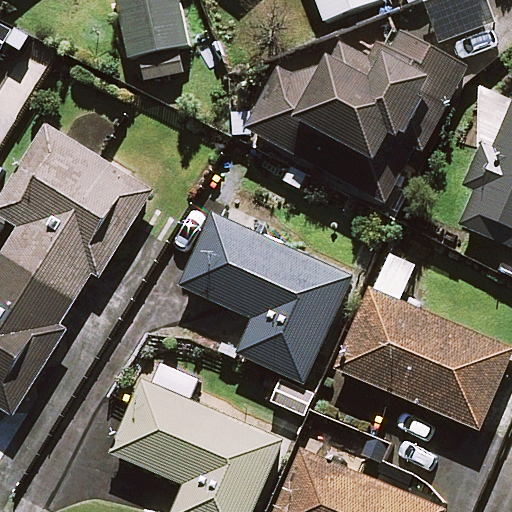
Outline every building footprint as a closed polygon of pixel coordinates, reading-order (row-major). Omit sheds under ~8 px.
[(179,0),(140,0),(120,5),(134,63),(140,61),(147,87),(198,74),(179,0)] [(385,4),(383,0),(318,0),(328,26),(385,4)] [(468,73),(403,37),(385,69),(345,47),(287,65),(250,133),(391,211),(468,73)] [(511,123),(498,157),(484,151),(468,191),(478,195),(464,231),(511,250),(511,123)] [(150,192),(50,131),(0,213),(0,217),(24,232),(0,271),(0,409),(14,418),(101,273),(150,192)] [(356,280),(215,220),(184,292),(257,323),(241,359),(309,388),(356,280)] [(511,361),(511,353),(374,295),(341,374),(481,434),(511,361)] [(202,384),(165,369),(157,388),(146,384),(116,458),(188,488),(178,511),(259,511),(288,443),(194,405),(202,384)] [(322,392),(312,416),(375,442),(385,417),(322,392)] [(441,511),(305,455),(281,511),(441,511)]
